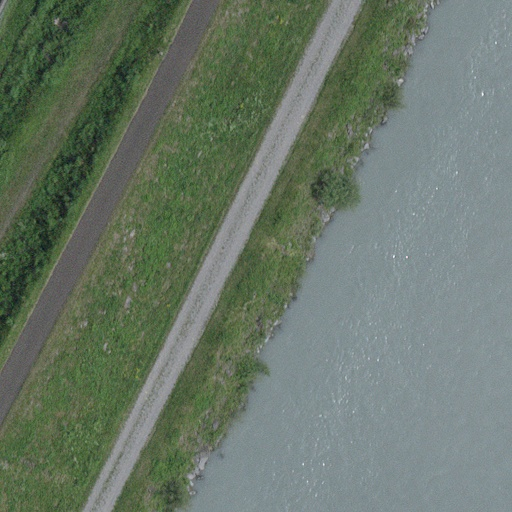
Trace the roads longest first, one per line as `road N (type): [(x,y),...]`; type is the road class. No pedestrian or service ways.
road 1 (track): [(106,511),(361,0)]
road 2 (track): [(213,0),(0,423)]
